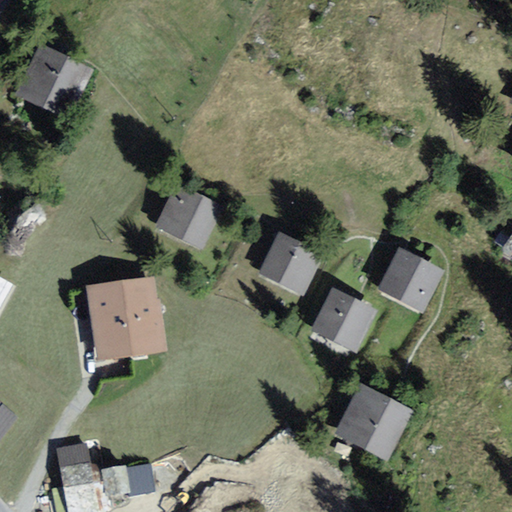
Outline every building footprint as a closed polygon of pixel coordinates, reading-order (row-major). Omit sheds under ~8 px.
[(79,64),(18,40),(0,87),(0,99),(57,121),(79,64)] [(209,214),(168,191),(147,227),(188,250),(209,214)] [(311,262),(270,242),(254,274),(295,294),(311,262)] [(425,276),(391,254),(369,288),(403,310),(425,276)] [(0,308),(13,278),(0,272),(0,308)] [(153,348),(139,282),(85,293),(99,360),(153,348)] [(363,313),(323,296),(307,335),(347,351),(363,313)] [(398,409),(356,391),(334,442),(376,460),(398,409)] [(0,430),(9,421),(0,412),(0,430)] [(92,433),(48,441),(60,511),(101,511),(113,510),(111,500),(155,492),(149,459),(99,468),(92,433)]
